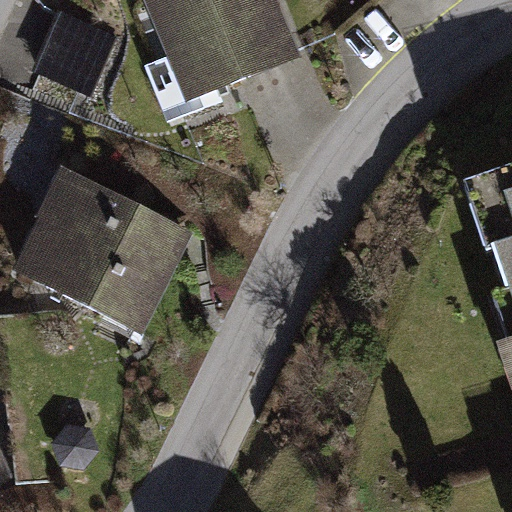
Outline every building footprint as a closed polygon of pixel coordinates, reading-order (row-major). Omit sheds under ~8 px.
[(142,0),(186,107),(305,59),(280,0),(142,0)] [(119,39),(59,15),(35,73),(95,98),(119,39)] [(511,171),(468,186),(511,319),(511,347),(502,351),(511,382),(511,171)] [(193,235),(64,177),(15,283),(145,341),(193,235)] [(68,427),(54,446),(61,469),(86,473),(100,453),(92,431),(68,427)]
